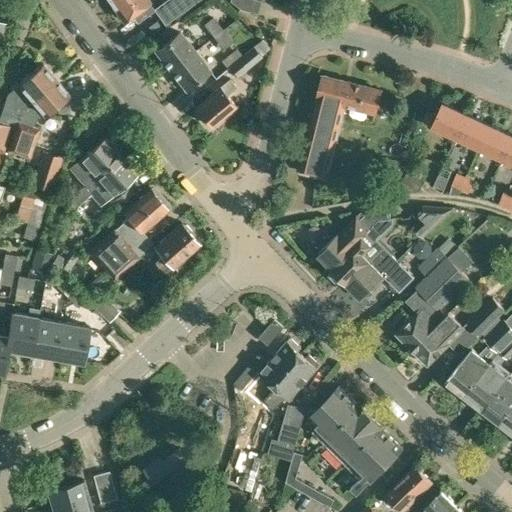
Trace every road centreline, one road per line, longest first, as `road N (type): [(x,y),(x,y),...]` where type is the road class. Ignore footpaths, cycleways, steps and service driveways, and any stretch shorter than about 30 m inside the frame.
road 1 (residential): [(511,500),(428,429),(259,258)]
road 2 (residential): [(259,258),(75,419),(0,451)]
road 3 (residential): [(232,231),(155,137),(62,0)]
road 4 (residential): [(232,231),(259,175),(293,24)]
road 5 (residential): [(502,81),(293,24)]
